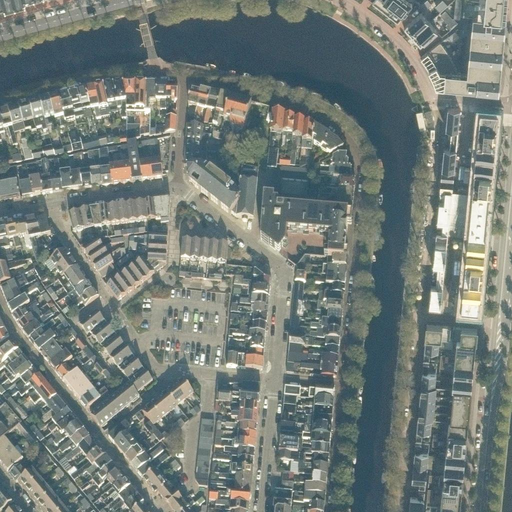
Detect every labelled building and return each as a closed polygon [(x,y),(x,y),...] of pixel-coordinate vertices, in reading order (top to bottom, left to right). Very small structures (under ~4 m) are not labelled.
[(383,0),(373,0),(372,2),(389,14),(399,0),(384,0),(383,0)] [(399,0),(389,14),(399,22),(413,3),(408,0),(399,0)] [(464,7),(463,15),(473,16),(473,15),(484,16),(484,17),(495,18),(506,19),(506,18),(507,9),(506,9),(507,6),(507,0),(485,0),(486,1),(482,0),(482,5),(485,6),(485,9),(464,7)] [(422,11),(404,27),(406,29),(412,36),(430,20),(422,11)] [(440,41),(421,56),(423,60),(425,62),(427,65),(429,68),(431,72),(432,75),(434,78),(435,81),(436,85),(437,85),(465,88),(471,89),(499,91),(500,82),(506,19),(495,18),(484,17),(484,16),(473,15),(473,16),(468,73),(458,72),(455,64),(452,58),(448,52),(445,47),(440,41)] [(454,17),(446,24),(451,28),(458,22),(454,17)] [(430,20),(412,36),(414,38),(421,45),(438,30),(430,20)] [(125,111),(136,111),(137,85),(137,84),(123,85),(125,111)] [(145,85),(137,84),(137,85),(136,111),(146,111),(147,85),(145,85)] [(126,119),(125,111),(123,85),(113,86),(116,108),(120,107),(121,119),(126,119)] [(157,101),(157,85),(147,85),(146,111),(146,114),(151,114),(151,108),(156,109),(157,101)] [(166,120),(167,117),(167,85),(157,85),(157,101),(161,101),(161,111),(162,111),(162,117),(164,117),(164,120),(166,120)] [(178,101),(178,85),(167,85),(167,117),(177,118),(177,112),(171,111),(172,101),(178,101)] [(118,119),(116,108),(113,86),(103,87),(107,110),(108,115),(112,114),(113,118),(115,118),(116,120),(118,119)] [(108,115),(107,110),(103,87),(94,89),(99,112),(103,111),(106,127),(110,126),(108,115)] [(197,108),(202,90),(192,88),(190,89),(189,106),(197,108)] [(100,119),(99,112),(94,89),(86,90),(90,109),(94,108),(97,119),(100,119)] [(90,109),(86,90),(77,92),(85,121),(86,121),(86,119),(89,118),(87,111),(90,110),(90,109)] [(207,110),(211,93),(202,90),(197,108),(195,119),(195,120),(194,124),(200,124),(201,121),(199,121),(202,109),(207,110)] [(85,121),(77,92),(68,95),(75,120),(79,119),(80,123),(85,122),(85,121)] [(217,113),(221,95),(211,93),(207,110),(203,125),(208,125),(209,121),(212,112),(217,113)] [(75,120),(68,95),(59,97),(67,127),(74,125),(77,135),(79,135),(75,120)] [(225,120),(230,100),(231,97),(221,95),(217,113),(213,125),(218,126),(220,118),(225,120)] [(67,127),(59,97),(50,99),(57,125),(58,129),(67,127)] [(58,129),(57,125),(50,99),(40,102),(47,127),(52,126),(54,133),(58,132),(58,129)] [(244,132),(251,106),(230,100),(225,120),(224,122),(230,123),(231,128),(244,132)] [(40,102),(29,105),(34,121),(37,134),(43,132),(44,137),(49,135),(48,131),(47,127),(40,102)] [(37,134),(34,121),(29,105),(19,108),(24,129),(25,132),(31,130),(32,135),(37,134)] [(448,106),(446,128),(453,129),(452,138),(457,139),(461,107),(448,106)] [(25,132),(24,129),(19,108),(8,111),(14,131),(15,135),(25,132)] [(477,109),(476,123),(477,123),(479,123),(496,125),(498,111),(477,109)] [(15,135),(14,131),(8,111),(0,113),(0,115),(4,128),(4,130),(8,129),(13,147),(18,146),(15,135)] [(283,115),(283,114),(280,114),(279,115),(273,114),(270,143),(268,169),(277,170),(279,151),(274,151),(275,144),(273,144),(274,142),(276,142),(277,140),(283,141),(285,118),(286,116),(283,115)] [(167,117),(166,120),(166,134),(176,133),(177,118),(167,117)] [(294,119),(294,117),(290,117),(289,118),(285,118),(283,141),(283,148),(287,149),(288,139),(293,139),(295,121),(295,119),(294,119)] [(304,122),(303,121),(301,120),(299,121),(295,121),(293,139),(291,161),(290,167),(291,167),(295,167),(297,153),(298,138),(304,139),(305,125),(305,122),(304,122)] [(479,123),(478,134),(495,136),(496,125),(479,123)] [(314,126),(313,124),(310,124),(309,125),(305,125),(304,139),(302,156),(307,157),(308,142),(313,142),(314,137),(315,126),(314,126)] [(209,130),(209,127),(206,127),(188,126),(187,135),(203,136),(206,136),(206,130),(209,130)] [(330,137),(330,135),(315,126),(314,137),(318,140),(315,144),(321,149),(330,137)] [(126,128),(127,136),(127,143),(135,141),(135,128),(126,128)] [(478,134),(477,145),(494,146),(495,136),(478,134)] [(211,136),(206,136),(203,136),(187,135),(186,143),(202,144),(209,144),(209,138),(211,139),(211,136)] [(99,139),(101,148),(108,146),(106,137),(99,139)] [(331,155),(338,152),(344,149),(338,142),(335,140),(334,139),(332,137),(331,137),(330,137),(321,149),(331,155)] [(444,148),(442,168),(454,169),(455,163),(457,139),(452,138),(450,149),(444,148)] [(92,149),(101,148),(99,139),(90,141),(92,149)] [(28,140),(21,141),(23,146),(22,147),(26,162),(34,160),(32,154),(28,140)] [(83,151),(92,149),(90,141),(81,143),(83,151)] [(83,151),(81,143),(81,142),(71,145),(72,147),(74,153),(83,151)] [(202,150),(202,144),(186,143),(186,151),(204,153),(204,150),(202,150)] [(140,164),(138,149),(138,144),(128,146),(128,151),(130,161),(132,183),(142,182),(140,164)] [(477,145),(476,158),(493,159),(494,146),(477,145)] [(102,187),(113,185),(110,168),(109,155),(108,150),(104,151),(99,152),(100,157),(102,173),(100,173),(102,187)] [(207,162),(208,153),(204,153),(186,151),(185,160),(201,161),(207,162)] [(34,160),(44,158),(42,152),(32,154),(34,160)] [(100,157),(99,152),(88,154),(89,159),(96,159),(96,166),(96,171),(91,172),(93,188),(102,187),(100,173),(102,173),(100,157)] [(14,164),(22,163),(20,155),(13,157),(14,164)] [(91,172),(86,173),(84,155),(79,156),(83,189),(93,188),(91,172)] [(340,155),(332,159),(331,167),(335,168),(348,169),(349,163),(347,161),(347,156),(340,155)] [(73,191),(83,189),(79,156),(74,157),(76,174),(71,174),(73,191)] [(222,173),(224,158),(219,157),(219,158),(218,166),(217,169),(203,169),(191,168),(188,171),(188,172),(188,174),(189,175),(189,179),(192,181),(189,183),(200,191),(200,192),(231,216),(232,214),(237,218),(237,219),(243,219),(242,222),(248,223),(249,220),(254,220),(258,183),(259,170),(237,165),(235,184),(235,192),(219,180),(223,174),(222,173)] [(476,158),(475,171),(492,173),(493,159),(476,158)] [(161,162),(154,163),(153,159),(150,160),(152,181),(163,179),(161,162)] [(53,193),(63,192),(60,169),(60,167),(59,160),(54,160),(55,168),(56,176),(50,177),(53,193)] [(142,182),(152,181),(150,160),(146,160),(146,164),(140,164),(142,182)] [(217,169),(218,166),(212,165),(207,165),(207,162),(201,161),(185,160),(185,168),(191,168),(203,169),(217,169)] [(122,184),(132,183),(130,161),(120,162),(120,166),(122,184)] [(53,193),(50,177),(48,162),(37,164),(43,195),(53,193)] [(33,197),(43,195),(37,164),(27,166),(33,197)] [(23,199),(33,197),(27,166),(22,167),(25,184),(21,185),(23,199)] [(113,185),(122,184),(120,166),(110,168),(113,185)] [(18,185),(21,185),(17,168),(7,170),(10,185),(0,186),(0,202),(0,203),(21,199),(18,185)] [(65,173),(65,168),(60,169),(63,192),(73,191),(71,174),(71,172),(65,173)] [(283,179),(284,168),(282,168),(282,172),(274,171),(272,178),(283,179)] [(320,177),(338,179),(351,180),(355,181),(354,180),(351,180),(352,169),(348,169),(335,168),(334,174),(321,173),(320,177)] [(442,168),(441,178),(453,180),(454,169),(442,168)] [(309,183),(310,170),(303,170),(302,182),(309,183)] [(475,171),(474,182),(491,183),(492,173),(475,171)] [(441,178),(440,189),(445,190),(452,190),(453,180),(441,178)] [(355,181),(351,180),(338,179),(338,186),(332,185),(331,189),(337,190),(355,191),(356,181),(355,181)] [(474,182),(472,192),(490,194),(491,183),(474,182)] [(280,207),(281,195),(281,191),(270,190),(269,197),(264,197),(264,206),(280,207)] [(354,202),(355,191),(337,190),(337,197),(331,196),(331,200),(354,202)] [(444,202),(451,202),(448,233),(468,235),(486,237),(490,194),(472,192),(452,190),(445,190),(444,202)] [(316,194),(310,194),(307,194),(307,198),(306,209),(315,210),(315,201),(316,194)] [(169,235),(171,202),(169,200),(154,202),(156,220),(156,222),(161,221),(162,230),(157,230),(158,234),(169,235)] [(353,214),(354,202),(331,200),(330,204),(336,205),(336,212),(353,214)] [(439,201),(437,222),(443,223),(442,233),(448,234),(448,233),(451,202),(444,202),(439,201)] [(147,222),(156,220),(154,202),(145,204),(147,222)] [(138,223),(147,222),(145,204),(136,205),(138,223)] [(129,224),(138,223),(136,205),(127,206),(129,224)] [(120,225),(129,224),(127,206),(118,207),(120,225)] [(286,208),(280,207),(264,206),(261,240),(279,254),(287,245),(288,232),(330,236),(328,258),(348,260),(349,252),(346,251),(346,250),(347,245),(346,245),(347,235),(348,226),(348,225),(352,225),(353,214),(336,212),(319,210),(315,210),(306,209),(299,209),(293,208),(286,208)] [(111,226),(120,225),(118,207),(109,208),(111,226)] [(107,227),(111,226),(109,208),(100,209),(104,239),(108,239),(107,227)] [(99,240),(104,239),(100,209),(90,210),(95,228),(95,229),(102,229),(102,233),(98,233),(99,240)] [(84,230),(95,228),(90,210),(80,213),(84,230)] [(74,233),(84,230),(80,213),(69,216),(74,233)] [(47,219),(42,221),(41,218),(36,219),(42,238),(51,236),(51,238),(56,237),(53,230),(50,231),(47,219)] [(35,240),(42,238),(36,219),(24,221),(33,249),(36,259),(37,263),(41,260),(35,240)] [(30,249),(33,249),(24,221),(15,223),(19,238),(25,237),(27,247),(30,246),(30,249)] [(21,247),(19,238),(15,223),(5,225),(9,240),(14,239),(17,248),(21,247)] [(9,240),(5,225),(0,225),(0,247),(1,250),(11,248),(9,240)] [(436,233),(435,245),(447,246),(448,234),(442,233),(436,233)] [(468,235),(467,248),(485,250),(486,237),(468,235)] [(168,247),(169,238),(150,236),(150,246),(168,247)] [(89,259),(104,249),(99,241),(84,251),(89,259)] [(191,261),(192,243),(183,242),(181,260),(191,261)] [(200,262),(201,244),(192,243),(191,261),(200,262)] [(209,263),(210,244),(201,244),(200,262),(209,263)] [(218,263),(219,245),(210,244),(209,263),(218,263)] [(227,264),(229,246),(219,245),(218,263),(227,264)] [(435,245),(433,266),(439,266),(438,276),(444,276),(446,252),(447,246),(435,245)] [(51,261),(66,250),(62,246),(47,256),(51,261)] [(167,256),(168,247),(150,246),(149,255),(167,256)] [(467,248),(466,261),(484,263),(485,250),(467,248)] [(94,267),(109,257),(104,249),(89,259),(94,267)] [(56,270),(72,259),(66,250),(51,261),(50,261),(56,270)] [(167,265),(167,256),(149,255),(149,264),(167,265)] [(310,266),(311,257),(306,256),(299,265),(308,266),(310,266)] [(112,266),(114,265),(109,257),(94,267),(99,275),(99,274),(112,266)] [(347,270),(348,260),(328,258),(328,268),(347,270)] [(38,275),(42,272),(40,269),(37,263),(36,259),(31,260),(36,272),(38,275)] [(63,278),(78,268),(72,259),(56,270),(53,272),(54,275),(58,272),(63,278)] [(155,274),(148,265),(144,260),(136,266),(147,280),(155,274)] [(466,261),(465,272),(483,274),(484,263),(466,261)] [(14,271),(26,267),(25,262),(6,265),(0,266),(0,284),(0,286),(11,283),(7,270),(13,268),(14,271)] [(155,274),(167,265),(149,264),(148,265),(155,274)] [(307,275),(308,266),(299,265),(297,268),(299,269),(297,271),(297,274),(307,275)] [(103,279),(115,271),(112,266),(99,274),(103,279)] [(140,286),(147,280),(136,266),(129,271),(140,286)] [(328,268),(327,268),(324,267),(324,272),(319,271),(319,276),(326,277),(346,279),(347,270),(328,268)] [(64,289),(68,286),(83,275),(78,268),(63,278),(59,281),(64,289)] [(257,269),(256,269),(255,269),(254,279),(258,279),(257,284),(246,283),(246,278),(235,277),(234,286),(249,287),(257,288),(271,289),(272,281),(257,269)] [(133,291),(140,286),(129,271),(122,277),(133,291)] [(465,272),(464,283),(482,284),(483,274),(465,272)] [(296,274),(296,283),(307,284),(307,282),(307,275),(297,274),(296,274)] [(69,296),(73,293),(88,283),(83,275),(68,286),(64,289),(69,296)] [(5,299),(19,291),(29,286),(24,276),(11,283),(0,286),(2,290),(5,299)] [(431,285),(429,306),(441,308),(444,276),(438,276),(437,286),(431,285)] [(126,297),(133,291),(122,277),(115,282),(126,297)] [(314,280),(314,284),(322,285),(346,287),(346,279),(326,277),(326,281),(314,280)] [(118,302),(126,297),(115,282),(107,288),(118,302)] [(9,307),(22,299),(29,295),(37,290),(42,287),(39,283),(34,286),(35,287),(27,292),(20,296),(19,291),(5,299),(9,307)] [(68,308),(69,308),(94,290),(88,283),(73,293),(69,296),(68,297),(71,301),(66,305),(68,308)] [(464,283),(462,296),(481,297),(482,284),(464,283)] [(345,296),(346,287),(322,285),(321,294),(345,296)] [(270,299),(271,289),(257,288),(249,287),(249,292),(245,292),(245,296),(249,297),(270,299)] [(41,298),(43,297),(47,294),(42,288),(38,290),(41,295),(40,296),(41,298)] [(99,298),(94,290),(69,308),(72,311),(83,303),(86,307),(86,308),(100,299),(99,298)] [(47,294),(43,297),(48,304),(52,302),(47,294)] [(345,296),(321,294),(320,294),(319,303),(320,303),(344,306),(345,296)] [(459,295),(457,309),(461,309),(464,310),(479,311),(481,297),(462,296),(459,295)] [(269,308),(270,299),(249,297),(249,301),(241,300),(240,305),(252,306),(269,308)] [(29,300),(24,304),(22,299),(9,307),(9,308),(13,316),(31,304),(29,300)] [(19,326),(31,317),(29,313),(39,307),(36,303),(14,318),(19,326)] [(343,314),(344,306),(320,303),(319,312),(322,312),(343,314)] [(252,310),(243,309),(239,309),(239,305),(232,304),(231,313),(246,315),(254,315),(268,317),(269,308),(252,306),(252,310)] [(36,324),(43,318),(39,311),(31,317),(19,326),(24,333),(36,324)] [(29,340),(43,329),(45,328),(43,324),(49,320),(53,316),(50,312),(46,316),(43,318),(36,324),(24,333),(29,340)] [(93,336),(107,325),(97,312),(80,326),(88,336),(91,334),(93,336)] [(342,323),(343,314),(322,312),(321,317),(317,316),(316,321),(320,321),(342,323)] [(268,317),(254,315),(246,315),(246,318),(231,316),(231,322),(253,324),(267,326),(268,317)] [(35,347),(47,337),(44,334),(56,325),(53,321),(47,326),(45,328),(43,329),(29,340),(35,347)] [(341,332),(342,323),(320,321),(319,325),(312,325),(311,329),(318,330),(325,331),(341,332)] [(441,338),(442,325),(427,323),(426,336),(440,337),(440,338),(441,338)] [(266,335),(267,326),(253,324),(253,329),(235,327),(234,332),(237,332),(266,335)] [(103,349),(117,337),(107,325),(93,336),(103,349)] [(441,338),(444,338),(451,339),(451,336),(450,336),(451,326),(442,325),(441,338)] [(461,339),(462,327),(453,326),(452,336),(451,336),(451,339),(453,339),(457,339),(461,339)] [(477,328),(462,327),(461,339),(476,341),(477,328)] [(298,336),(299,328),(291,328),(291,335),(298,336)] [(340,341),(341,332),(325,331),(318,330),(317,334),(311,333),(310,338),(327,340),(340,341)] [(0,345),(9,339),(5,331),(0,333),(0,345)] [(40,353),(52,343),(59,338),(53,331),(47,337),(35,347),(40,353)] [(237,332),(234,332),(230,331),(229,338),(233,339),(233,336),(238,336),(249,337),(248,342),(251,342),(266,344),(266,335),(237,332)] [(438,350),(439,344),(440,338),(440,337),(426,336),(424,358),(429,359),(430,349),(438,350)] [(45,359),(57,349),(60,347),(58,344),(62,341),(59,337),(59,338),(52,343),(40,353),(45,359)] [(111,359),(125,347),(117,337),(103,349),(111,359)] [(313,342),(313,340),(290,337),(290,345),(303,346),(313,347),(313,342)] [(476,341),(461,339),(457,339),(453,339),(457,339),(456,350),(475,352),(476,341)] [(83,352),(87,348),(81,340),(76,344),(83,352)] [(340,350),(340,341),(327,340),(326,344),(313,342),(313,347),(326,349),(340,350)] [(265,353),(266,344),(251,342),(248,342),(246,342),(246,346),(244,346),(244,348),(242,348),(242,350),(246,351),(265,353)] [(0,367),(19,351),(14,345),(0,355),(0,367)] [(302,355),(303,346),(290,345),(289,354),(293,354),(302,355)] [(62,355),(65,353),(60,347),(57,349),(45,359),(50,365),(62,355)] [(133,357),(125,347),(111,359),(119,368),(133,357)] [(64,382),(74,374),(81,368),(84,366),(79,360),(90,351),(87,348),(83,352),(77,357),(78,359),(65,368),(57,375),(64,382)] [(339,359),(340,350),(326,349),(325,353),(314,352),(314,356),(339,359)] [(474,363),(475,352),(456,350),(455,361),(474,363)] [(14,366),(24,357),(19,351),(0,367),(0,372),(5,368),(7,371),(14,366)] [(264,362),(265,353),(246,351),(245,358),(245,360),(247,360),(264,362)] [(56,373),(62,368),(68,363),(73,359),(67,352),(65,353),(62,355),(50,365),(56,373)] [(302,355),(293,354),(289,354),(288,364),(295,365),(302,365),(308,366),(309,356),(302,355)] [(241,357),(236,356),(228,356),(227,368),(261,372),(263,370),(264,362),(247,360),(245,360),(245,358),(243,358),(243,357),(241,357)] [(339,359),(314,356),(311,356),(311,359),(313,359),(313,361),(322,362),(321,367),(338,369),(339,359)] [(11,385),(16,381),(12,377),(14,376),(29,364),(24,357),(14,366),(7,371),(10,374),(6,377),(9,380),(8,381),(11,385)] [(97,367),(100,364),(95,357),(91,360),(97,367)] [(143,369),(133,357),(119,368),(128,381),(143,369)] [(435,385),(435,384),(436,378),(436,372),(428,371),(429,362),(423,361),(421,384),(435,385)] [(474,363),(455,361),(454,374),(473,376),(474,363)] [(22,380),(35,370),(29,364),(14,376),(12,377),(16,381),(20,378),(22,380)] [(100,376),(103,374),(106,371),(100,364),(97,367),(94,369),(100,376)] [(321,367),(308,366),(302,365),(301,371),(314,373),(314,377),(337,379),(338,369),(321,367)] [(69,389),(80,381),(87,375),(81,368),(74,374),(64,382),(69,389)] [(137,395),(153,382),(143,369),(128,381),(133,386),(131,388),(137,395)] [(20,392),(21,391),(23,390),(40,376),(35,370),(22,380),(24,382),(17,388),(20,392)] [(106,371),(103,374),(108,381),(112,378),(106,371)] [(472,388),(473,376),(454,374),(453,386),(452,387),(472,388)] [(75,396),(92,383),(93,382),(87,375),(80,381),(69,389),(75,396)] [(47,385),(40,376),(23,390),(21,391),(23,392),(25,391),(27,393),(32,389),(36,394),(47,385)] [(194,394),(184,381),(183,381),(175,387),(186,401),(194,394)] [(81,403),(91,395),(95,392),(92,388),(95,386),(92,383),(75,396),(81,403)] [(225,394),(226,384),(218,383),(217,393),(225,394)] [(440,385),(435,384),(435,385),(421,384),(418,416),(432,417),(432,418),(436,418),(449,419),(468,421),(472,388),(452,387),(453,386),(440,385)] [(47,406),(57,398),(47,385),(36,394),(27,401),(28,403),(31,400),(34,403),(37,407),(38,406),(39,407),(44,403),(47,406)] [(137,395),(131,388),(129,385),(119,393),(130,406),(140,398),(137,395)] [(260,397),(261,387),(234,385),(234,390),(243,390),(242,396),(260,397)] [(178,407),(186,401),(175,387),(167,394),(178,407)] [(300,398),(301,389),(286,388),(285,397),(298,398),(300,398)] [(108,393),(105,389),(101,393),(98,389),(95,392),(91,395),(81,403),(87,411),(109,393),(108,393)] [(335,402),(335,393),(310,390),(309,399),(316,400),(335,402)] [(121,414),(130,406),(119,393),(110,400),(121,414)] [(231,394),(225,394),(217,393),(216,403),(219,403),(230,404),(231,394)] [(170,413),(178,407),(167,394),(159,400),(170,413)] [(260,397),(242,396),(233,395),(232,399),(240,400),(240,405),(259,407),(260,397)] [(297,407),(298,398),(285,397),(284,406),(297,407)] [(68,410),(62,404),(57,398),(47,406),(49,409),(44,413),(46,415),(44,416),(47,419),(48,418),(50,420),(54,416),(57,419),(68,410)] [(15,412),(19,409),(11,399),(8,402),(7,402),(15,412)] [(111,421),(121,414),(110,400),(101,408),(111,421)] [(162,420),(170,413),(159,400),(152,407),(162,420)] [(334,411),(335,402),(316,400),(316,405),(307,404),(306,408),(311,409),(317,409),(334,411)] [(258,417),(259,407),(240,405),(230,404),(226,404),(226,409),(234,409),(233,415),(240,416),(258,417)] [(0,428),(14,416),(6,406),(0,411),(0,428)] [(296,416),(297,407),(284,406),(283,415),(289,415),(296,416)] [(19,409),(15,412),(24,422),(29,418),(20,407),(19,409)] [(154,426),(162,420),(152,407),(143,413),(151,423),(154,426)] [(102,429),(111,421),(101,408),(91,416),(102,429)] [(334,411),(317,409),(311,409),(310,412),(307,412),(307,417),(309,417),(309,418),(333,420),(334,411)] [(56,430),(73,416),(68,410),(57,419),(60,422),(49,430),(52,434),(56,430)] [(141,423),(145,420),(140,414),(136,417),(141,423)] [(240,416),(233,415),(230,415),(230,417),(232,417),(232,419),(239,420),(238,426),(257,427),(258,417),(240,416)] [(17,428),(22,424),(14,416),(0,428),(0,443),(5,439),(10,436),(9,435),(17,428)] [(67,432),(78,423),(73,416),(56,430),(58,433),(65,428),(67,432)] [(431,430),(431,424),(432,418),(432,417),(418,416),(416,438),(422,439),(423,429),(431,430)] [(332,429),(333,420),(309,418),(308,426),(306,426),(332,429)] [(467,432),(468,421),(449,419),(448,430),(467,432)] [(129,428),(134,424),(131,421),(109,438),(115,445),(128,434),(131,431),(129,428)] [(71,442),(84,431),(78,423),(67,432),(53,443),(56,446),(61,443),(68,438),(71,442)] [(158,432),(154,426),(151,423),(145,428),(152,437),(154,436),(158,432)] [(31,436),(22,424),(17,428),(26,440),(31,436)] [(257,435),(257,427),(238,426),(223,424),(222,424),(221,428),(235,430),(234,433),(240,434),(257,435)] [(296,434),(296,425),(288,424),(282,424),(281,433),(296,434)] [(331,437),(332,429),(306,426),(305,435),(331,437)] [(36,436),(39,433),(34,427),(31,430),(36,436)] [(466,442),(467,432),(448,430),(447,440),(466,442)] [(77,449),(91,438),(84,431),(71,442),(64,447),(60,451),(63,455),(67,451),(68,451),(74,446),(77,449)] [(165,440),(162,437),(158,432),(154,436),(160,444),(165,440)] [(45,439),(42,436),(40,433),(39,433),(36,436),(41,442),(45,439)] [(240,434),(234,433),(233,441),(242,442),(256,443),(257,435),(240,434)] [(296,434),(281,433),(281,439),(297,441),(297,434),(296,434)] [(126,458),(139,448),(128,434),(115,445),(126,458)] [(331,437),(305,435),(304,435),(303,440),(308,440),(312,440),(312,445),(313,446),(316,446),(330,447),(331,437)] [(31,436),(26,440),(37,453),(42,448),(31,436)] [(88,461),(100,450),(91,438),(77,449),(65,459),(69,463),(81,453),(88,461)] [(0,461),(14,450),(5,439),(0,443),(0,461)] [(304,442),(297,441),(281,439),(279,453),(303,455),(304,442)] [(465,451),(466,442),(447,440),(446,449),(465,451)] [(256,443),(242,442),(233,441),(233,449),(255,451),(256,443)] [(421,451),(421,442),(416,441),(414,464),(427,465),(428,460),(429,454),(429,452),(421,451)] [(150,448),(148,446),(145,442),(139,448),(126,458),(132,466),(143,458),(153,449),(152,447),(150,448)] [(158,457),(164,452),(168,449),(165,445),(145,460),(143,458),(132,466),(138,473),(149,465),(158,457)] [(53,456),(56,454),(50,446),(47,449),(53,456)] [(330,447),(316,446),(313,446),(313,451),(305,450),(305,455),(307,455),(329,457),(330,447)] [(255,451),(233,449),(225,448),(225,453),(239,454),(238,459),(254,460),(255,451)] [(169,459),(173,456),(168,449),(164,452),(166,455),(151,468),(149,465),(138,473),(144,480),(157,469),(169,459)] [(464,464),(465,451),(446,449),(445,462),(464,464)] [(23,461),(17,453),(14,450),(0,461),(0,463),(8,473),(23,461)] [(75,482),(86,472),(95,466),(106,457),(100,450),(88,461),(91,464),(84,469),(77,475),(73,470),(68,474),(75,482)] [(305,455),(303,455),(279,453),(278,463),(299,465),(306,466),(307,455),(305,455)] [(329,457),(307,455),(306,466),(314,466),(328,467),(329,457)] [(254,460),(238,459),(214,456),(214,461),(232,463),(231,467),(253,469),(254,460)] [(93,480),(112,465),(106,457),(95,466),(98,470),(91,476),(93,480)] [(32,469),(36,465),(33,461),(27,465),(24,462),(9,475),(17,483),(18,482),(19,482),(33,470),(32,469)] [(463,476),(464,464),(445,462),(444,474),(440,473),(440,474),(463,476)] [(425,487),(427,466),(427,465),(414,464),(412,479),(421,480),(420,487),(425,487)] [(99,488),(104,484),(108,482),(119,473),(112,465),(93,480),(92,481),(99,488)] [(314,466),(306,466),(299,465),(298,470),(294,470),(294,475),(313,476),(327,477),(328,467),(314,466)] [(253,478),(253,469),(231,467),(230,476),(237,476),(253,478)] [(150,488),(163,478),(157,469),(144,480),(150,488)] [(25,490),(39,478),(33,470),(19,482),(25,490)] [(101,500),(108,495),(125,480),(119,473),(108,482),(110,485),(97,495),(101,500)] [(253,478),(237,476),(230,476),(218,474),(218,475),(213,475),(212,479),(236,481),(236,485),(252,487),(253,478)] [(462,486),(463,476),(440,474),(439,483),(462,486)] [(326,487),(327,477),(313,476),(313,480),(301,479),(300,484),(306,485),(312,485),(326,487)] [(32,498),(46,486),(39,478),(25,490),(32,498)] [(170,486),(169,485),(163,478),(150,488),(157,497),(159,495),(159,494),(170,486)] [(112,503),(120,497),(131,488),(125,480),(108,495),(101,500),(104,504),(109,500),(112,503)] [(176,491),(173,486),(178,483),(176,480),(169,485),(170,486),(159,494),(159,495),(166,502),(171,498),(177,505),(182,501),(178,496),(176,494),(181,490),(180,488),(176,491)] [(251,496),(252,487),(236,485),(212,483),(211,489),(229,490),(229,494),(235,494),(251,496)] [(293,492),(294,484),(290,483),(283,483),(282,491),(293,492)] [(461,497),(462,486),(439,483),(439,484),(443,484),(442,495),(461,497)] [(0,511),(3,511),(15,503),(0,485),(0,511)] [(326,496),(326,487),(312,485),(306,485),(305,495),(326,496)] [(38,506),(52,494),(46,486),(32,498),(38,506)] [(118,511),(122,509),(138,496),(131,488),(120,497),(124,500),(112,510),(113,511),(118,511)] [(410,496),(409,511),(416,511),(422,511),(425,490),(420,490),(419,497),(410,496)] [(291,511),(292,511),(289,510),(290,505),(292,505),(292,504),(293,492),(282,491),(276,491),(273,511),(291,511)] [(235,494),(229,494),(211,492),(210,501),(217,502),(218,502),(218,500),(221,500),(221,498),(228,498),(227,503),(250,505),(251,496),(235,494)] [(43,511),(46,511),(59,501),(52,494),(38,506),(43,511)] [(325,506),(326,496),(305,495),(305,499),(294,498),(294,503),(306,504),(325,506)] [(461,497),(442,495),(441,506),(437,505),(437,506),(460,508),(461,497)] [(140,507),(144,504),(138,496),(122,509),(122,510),(126,507),(129,510),(126,511),(134,511),(141,507),(140,507)] [(189,506),(185,502),(189,499),(187,497),(182,501),(177,505),(171,498),(166,502),(167,504),(173,511),(185,511),(189,509),(189,510),(195,505),(193,502),(189,506)] [(61,511),(65,509),(59,501),(46,511),(61,511)] [(227,503),(218,502),(217,502),(217,506),(226,507),(226,511),(232,511),(249,511),(250,505),(227,503)]
